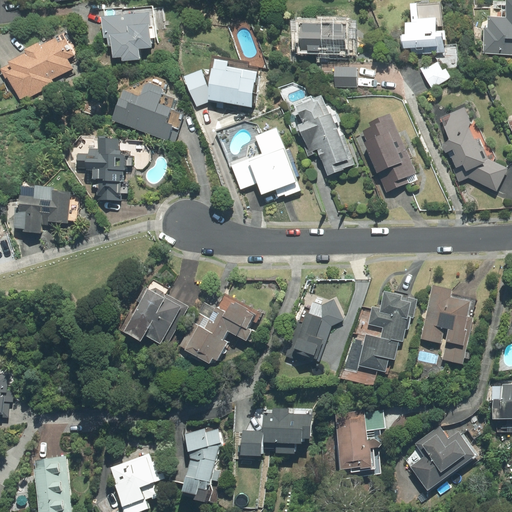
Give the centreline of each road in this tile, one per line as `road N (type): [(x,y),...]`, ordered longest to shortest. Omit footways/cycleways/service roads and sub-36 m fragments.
road 1 (unknown): [(300,238),(285,311),(240,395),(154,415),(20,417)]
road 2 (residential): [(185,223),(317,239),(511,235)]
road 3 (unknown): [(511,252),(479,388),(452,411)]
